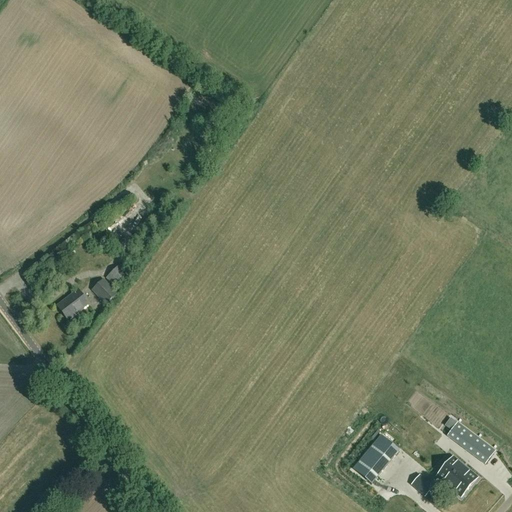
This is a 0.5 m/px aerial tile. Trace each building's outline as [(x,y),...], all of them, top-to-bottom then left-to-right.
[(115,288),(132,272),(122,263),(106,279),(115,288)] [(105,306),(118,294),(104,280),(92,291),(105,306)] [(68,322),(89,306),(78,291),(57,307),(68,322)] [(485,466),(496,452),(457,423),(447,437),(485,466)] [(369,452),(354,470),(372,485),(387,466),(399,452),(381,437),(369,452)] [(411,448),(406,453),(415,461),(420,456),(411,448)] [(477,479),(453,459),(437,477),(461,498),(477,479)] [(425,494),(432,486),(423,479),(416,487),(425,494)]
